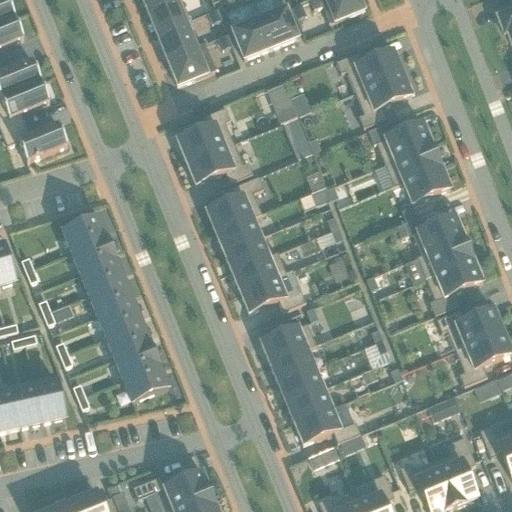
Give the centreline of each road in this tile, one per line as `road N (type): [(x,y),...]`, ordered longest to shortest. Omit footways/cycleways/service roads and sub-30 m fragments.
road 1 (residential): [(133,126),(421,10)]
road 2 (residential): [(256,432),(142,150)]
road 3 (residential): [(104,167),(218,446)]
road 4 (residential): [(421,10),(511,248)]
road 5 (residential): [(218,446),(0,487)]
road 6 (residential): [(36,0),(104,167)]
road 7 (residential): [(511,150),(458,0)]
road 8 (residential): [(133,126),(81,0)]
